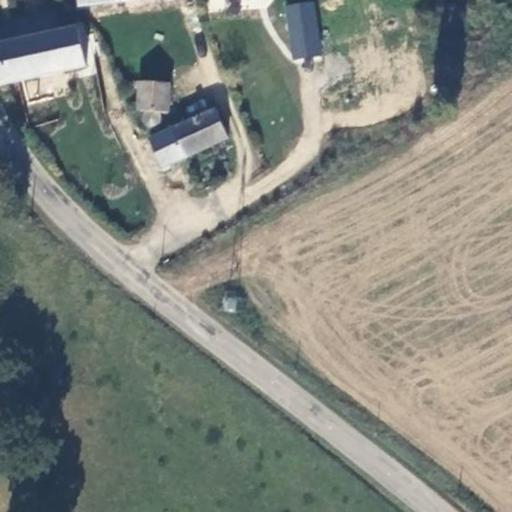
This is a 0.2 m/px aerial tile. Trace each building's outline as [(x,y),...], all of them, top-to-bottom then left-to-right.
[(59,12),(0,24),(0,45),(63,32),(59,12)] [(286,38),(308,32),(304,19),(283,27),(286,38)] [(63,32),(0,45),(0,84),(85,68),(78,29),(63,32)] [(166,85),(139,85),(140,113),(166,112),(166,85)] [(228,141),(246,133),(235,103),(216,111),(228,141)] [(149,141),(165,170),(228,141),(216,111),(149,141)]
